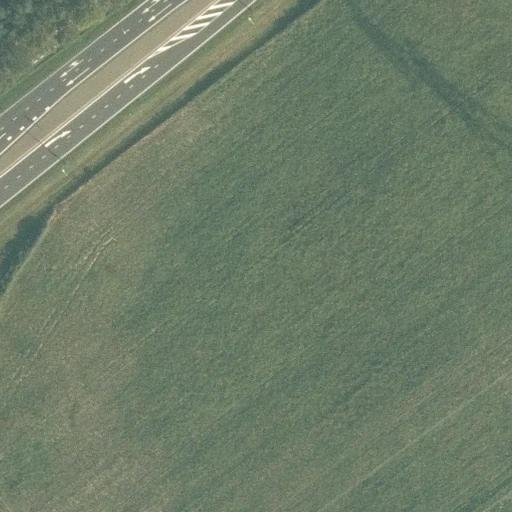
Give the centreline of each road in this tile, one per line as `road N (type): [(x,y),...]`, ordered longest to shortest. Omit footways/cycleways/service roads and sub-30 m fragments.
road 1 (primary): [(0,192),(243,0)]
road 2 (primary): [(171,0),(0,129)]
road 3 (unclassified): [(0,79),(108,0)]
